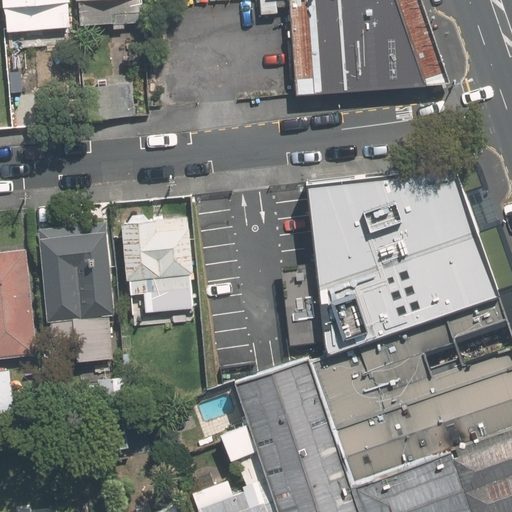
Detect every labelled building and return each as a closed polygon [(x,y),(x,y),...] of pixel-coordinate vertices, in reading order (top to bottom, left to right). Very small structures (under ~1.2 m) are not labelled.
[(77,0),(11,0),(13,43),(79,40),(77,0)] [(82,0),(83,20),(148,18),(147,0),(82,0)] [(394,0),(290,0),(297,95),(418,83),(394,0)] [(120,51),(93,53),(97,117),(124,115),(120,51)] [(34,123),(32,66),(0,67),(0,100),(18,100),(19,124),(34,123)] [(306,179),(305,356),(490,293),(449,161),(306,179)] [(200,306),(199,213),(134,212),(135,293),(151,292),(151,307),(200,306)] [(51,230),(57,337),(84,336),(85,358),(122,356),(115,227),(51,230)] [(34,245),(0,246),(0,354),(41,353),(34,245)] [(305,356),(307,358),(329,424),(511,365),(511,345),(490,293),(305,356)] [(307,358),(241,379),(284,511),(356,511),(347,482),(329,424),(307,358)] [(511,365),(329,424),(347,482),(511,429),(511,365)] [(16,367),(0,367),(0,411),(18,410),(16,367)] [(135,373),(100,373),(101,414),(136,414),(135,373)] [(511,429),(347,482),(356,511),(502,511),(511,509),(511,429)] [(204,505),(206,511),(275,511),(265,484),(204,505)]
